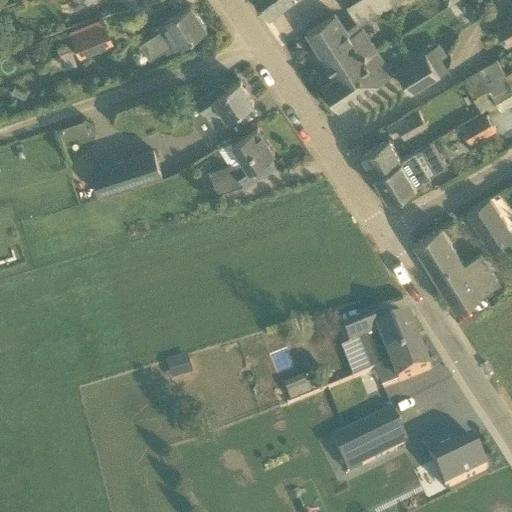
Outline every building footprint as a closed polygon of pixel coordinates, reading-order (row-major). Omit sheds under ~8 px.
[(292,0),(256,0),(268,18),(292,0)] [(192,4),(152,30),(167,53),(207,28),(192,4)] [(346,4),(337,9),(347,25),(356,20),(346,4)] [(307,31),(334,74),(362,57),(373,52),(376,50),(362,28),(349,36),(335,13),(307,31)] [(511,41),(511,15),(496,25),(508,44),(511,41)] [(103,27),(76,37),(83,55),(110,45),(103,27)] [(397,70),(411,92),(447,69),(440,58),(446,54),(439,43),(397,70)] [(321,82),(338,109),(391,75),(376,50),(373,52),(362,57),(334,74),(336,76),(324,83),(323,81),(321,82)] [(511,72),(506,76),(496,60),(462,81),(481,111),(496,102),(501,109),(511,102),(511,72)] [(223,83),(206,94),(197,100),(195,97),(183,105),(202,134),(214,127),(254,101),(240,79),(227,88),(223,83)] [(387,125),(393,137),(400,133),(403,139),(426,125),(417,110),(404,118),(403,116),(387,125)] [(463,128),(471,142),(496,128),(487,114),(463,128)] [(61,127),(65,139),(88,132),(84,120),(61,127)] [(245,184),(252,180),(269,169),(263,160),(275,153),(258,127),(234,143),(246,162),(237,168),(233,163),(211,170),(218,192),(244,183),(245,184)] [(408,145),(398,151),(389,137),(362,153),(374,173),(412,151),(408,145)] [(103,166),(110,191),(162,174),(154,149),(103,166)] [(417,184),(407,167),(406,165),(416,159),(412,151),(374,173),(375,174),(375,175),(388,197),(394,198),(417,184)] [(490,197),(468,211),(492,249),(511,235),(511,231),(491,198),(490,197)] [(465,263),(452,243),(441,226),(414,243),(457,311),(484,293),(500,284),(481,253),(465,263)] [(400,347),(418,340),(410,320),(380,332),(374,317),(344,329),(350,346),(344,349),(356,378),(359,377),(360,378),(376,371),(376,370),(405,359),(400,347)] [(431,371),(418,340),(400,347),(405,359),(376,370),(376,371),(383,390),(399,383),(400,384),(431,371)] [(171,379),(192,373),(187,356),(167,361),(171,379)] [(303,379),(285,386),(291,402),(309,395),(303,379)] [(409,444),(394,413),(393,412),(376,420),(355,431),(347,435),(362,467),(390,453),(409,444)] [(433,440),(423,445),(424,446),(446,492),(489,471),(474,440),(460,446),(453,431),(433,440)]
